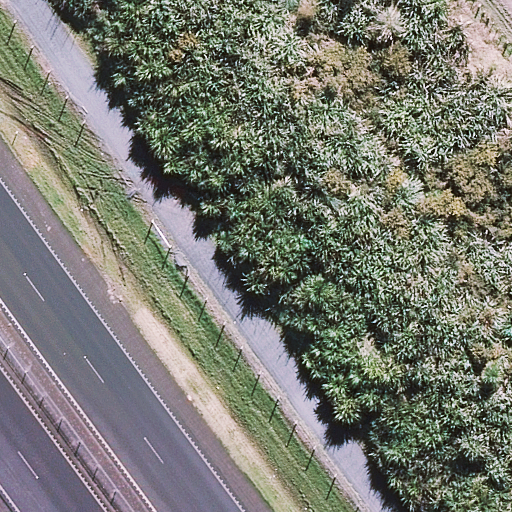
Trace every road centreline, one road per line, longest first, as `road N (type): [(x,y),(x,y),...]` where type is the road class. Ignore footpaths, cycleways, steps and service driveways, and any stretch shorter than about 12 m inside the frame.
road 1 (motorway): [(0,220),(206,511)]
road 2 (motorway): [(72,511),(0,407)]
